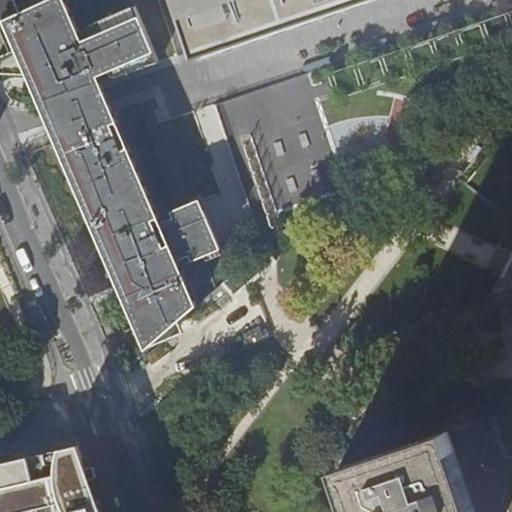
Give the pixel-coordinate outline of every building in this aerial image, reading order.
[(104,239),(148,341),(189,305),(197,299),(178,255),(190,250),(192,255),(220,244),(200,195),(172,207),(175,213),(156,222),(154,218),(161,215),(130,145),(124,147),(113,122),(119,120),(111,102),(101,79),(95,81),(92,77),(110,69),(114,76),(159,61),(136,5),(92,23),(92,25),(80,30),(66,0),(45,0),(5,19),(19,53),(0,56),(0,72),(31,70),(51,116),(55,125),(104,239)] [(0,0),(0,21),(5,19),(45,0),(0,0)] [(179,0),(198,54),(199,58),(203,57),(221,51),(229,48),(268,35),(312,20),(359,4),(370,0),(179,0)] [(229,289),(220,297),(223,303),(278,259),(266,245),(229,274),(222,280),(229,289)] [(449,431),(338,469),(352,511),(475,511),(468,490),(449,431)] [(0,511),(94,511),(88,486),(81,458),(78,445),(54,450),(0,463),(0,511)]
